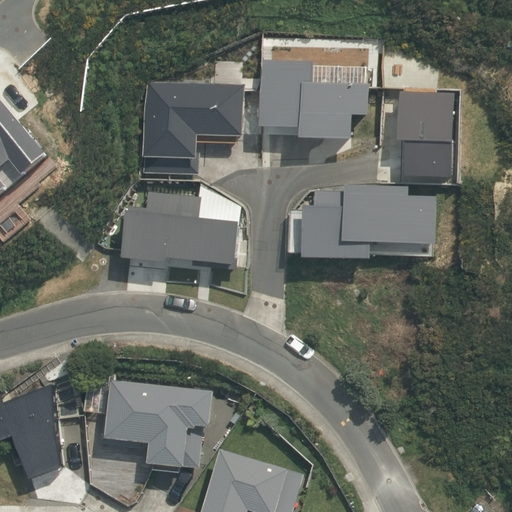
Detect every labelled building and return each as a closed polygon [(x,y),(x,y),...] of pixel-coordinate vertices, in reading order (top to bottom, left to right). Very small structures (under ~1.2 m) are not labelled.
[(267,60),(265,127),(270,128),(270,135),(305,136),(305,139),(357,140),(357,115),(373,115),(373,84),(317,83),(318,61),(267,60)] [(201,175),(202,136),(248,137),(248,86),(150,83),(148,173),(201,175)] [(457,178),(458,93),(439,93),(439,89),(407,88),(407,92),(404,92),(404,141),(410,141),(409,177),(457,178)] [(412,196),(412,187),(349,186),(349,192),(320,191),(320,207),(309,206),(309,211),(293,211),(292,253),(307,254),(308,258),(376,259),(377,243),(439,244),(440,197),(412,196)] [(127,258),(172,264),(173,258),(240,266),(244,222),(202,218),(204,197),(152,192),(150,208),(133,206),(127,258)] [(221,392),(112,382),(106,446),(157,451),(156,465),(204,470),(208,428),(218,429),(221,392)] [(6,396),(0,400),(0,447),(20,441),(26,456),(22,457),(34,487),(70,472),(60,386),(10,405),(6,396)] [(297,471),(229,450),(209,511),(296,511),(307,476),(296,472),(297,471)]
